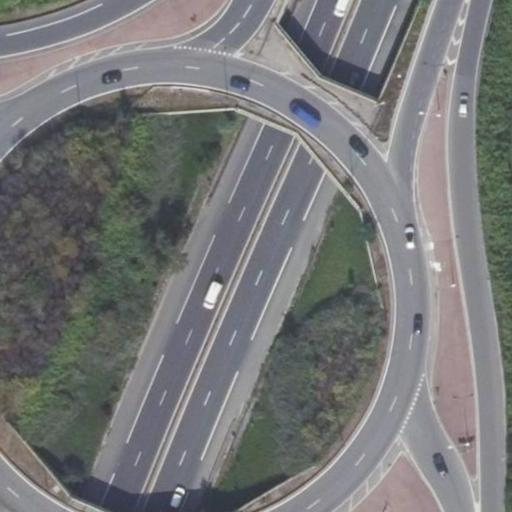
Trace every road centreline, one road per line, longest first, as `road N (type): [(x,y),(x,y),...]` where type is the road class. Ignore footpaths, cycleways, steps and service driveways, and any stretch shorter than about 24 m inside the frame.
road 1 (primary): [(334,0),(103,511)]
road 2 (primary): [(155,511),(378,0)]
road 3 (primary): [(487,511),(459,98),(479,0)]
road 4 (primary): [(395,196),(346,140),(274,88),(198,63)]
road 5 (primary): [(396,404),(411,273),(395,196)]
road 6 (primary): [(198,63),(120,63),(54,85),(0,115)]
road 7 (primary): [(395,196),(405,128),(450,0)]
road 8 (primary): [(302,511),(366,452),(396,404)]
road 9 (secondary): [(458,511),(396,404)]
